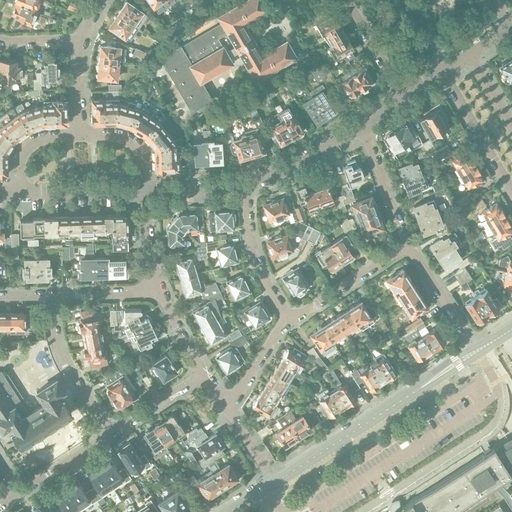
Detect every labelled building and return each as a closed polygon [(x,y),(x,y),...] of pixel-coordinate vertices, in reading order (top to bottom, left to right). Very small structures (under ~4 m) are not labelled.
[(34,11),(38,0),(15,0),(14,4),(16,4),(34,11)] [(169,5),(165,0),(146,0),(153,8),(158,12),(169,5)] [(219,24),(181,47),(180,46),(178,47),(171,51),(159,58),(160,59),(161,58),(163,62),(165,65),(171,75),(173,79),(179,89),(180,92),(186,102),(188,105),(192,112),(191,113),(197,110),(199,112),(208,107),(206,105),(212,101),(201,82),(208,78),(209,78),(209,77),(212,75),(212,76),(213,75),(214,75),(214,74),(217,72),(218,73),(218,72),(219,72),(219,71),(222,69),(223,70),(223,69),(224,68),(232,64),(231,63),(233,61),(231,57),(232,56),(236,53),(238,52),(255,82),(296,59),(286,42),(277,48),(276,47),(271,50),(272,51),(262,57),(261,54),(259,52),(258,49),(259,49),(256,44),(255,42),(256,42),(256,41),(255,41),(255,42),(253,39),(254,38),(253,38),(253,37),(252,38),(251,36),(249,32),(248,32),(246,29),(243,25),(253,19),(268,11),(261,0),(249,0),(246,2),(246,1),(241,3),(241,4),(233,9),(233,8),(228,11),(228,12),(218,18),(220,22),(221,23),(219,24)] [(147,16),(138,9),(132,4),(131,6),(126,3),(122,9),(119,10),(118,12),(118,14),(118,15),(133,26),(138,29),(147,16)] [(55,22),(56,20),(34,11),(16,4),(12,15),(19,18),(18,21),(31,26),(33,20),(34,20),(34,19),(35,19),(37,20),(37,21),(38,21),(38,24),(39,24),(45,24),(45,23),(45,21),(46,21),(48,22),(49,23),(54,23),(54,22),(55,22)] [(314,23),(329,14),(326,8),(311,16),(314,23)] [(138,29),(133,26),(118,15),(117,16),(115,16),(114,18),(114,21),(109,27),(114,31),(113,32),(119,36),(120,35),(130,42),(138,29)] [(323,37),(325,36),(340,27),(334,16),(316,26),(323,37)] [(346,38),(340,27),(325,36),(332,47),(346,38)] [(353,49),(347,38),(346,38),(332,47),(327,49),(327,51),(328,53),(330,54),(331,53),(335,60),(353,49)] [(122,65),(124,48),(125,46),(121,44),(121,43),(117,42),(115,47),(107,46),(107,47),(101,47),(100,55),(98,56),(98,59),(99,61),(99,62),(118,64),(122,65)] [(144,56),(148,54),(138,50),(135,49),(133,55),(144,60),(144,56)] [(511,59),(506,62),(499,66),(504,75),(503,75),(504,76),(502,78),(504,82),(507,82),(508,82),(511,79),(511,59)] [(18,81),(19,75),(21,75),(21,70),(19,69),(19,62),(7,61),(6,96),(11,94),(12,81),(18,81)] [(33,91),(38,90),(41,90),(41,86),(44,86),(44,82),(46,82),(46,81),(56,81),(56,79),(57,79),(57,78),(59,78),(59,68),(56,68),(56,61),(55,61),(46,61),(46,63),(43,63),(43,68),(40,68),(41,73),(35,73),(36,79),(32,79),(33,91)] [(116,80),(118,64),(99,62),(99,64),(97,66),(97,68),(99,70),(98,78),(103,78),(103,80),(107,80),(110,80),(110,79),(116,80)] [(323,75),(334,69),(331,63),(320,69),(323,75)] [(322,76),(316,65),(310,69),(317,80),(322,76)] [(373,83),(366,72),(362,65),(362,66),(355,70),(355,68),(353,68),(348,71),(359,91),(361,90),(362,92),(367,89),(366,87),(368,86),(373,83)] [(359,91),(348,71),(347,71),(348,73),(334,81),(345,99),(350,96),(352,95),(353,97),(358,94),(357,92),(359,91)] [(335,87),(331,80),(332,80),(330,77),(332,76),(330,72),(323,76),(330,89),(335,87)] [(277,95),(274,90),(267,94),(270,99),(277,95)] [(114,124),(119,99),(121,91),(108,91),(102,92),(102,100),(91,100),(91,114),(91,122),(92,122),(93,124),(114,124)] [(334,112),(321,92),(312,98),(325,118),(334,112)] [(269,99),(267,94),(260,98),(262,102),(269,99)] [(325,118),(312,98),(304,103),(316,123),(325,118)] [(131,129),(142,102),(136,101),(135,104),(119,99),(114,124),(127,127),(129,128),(131,129)] [(144,100),(142,102),(131,129),(142,136),(144,138),(146,139),(160,123),(163,119),(158,115),(147,108),(149,103),(144,100)] [(57,125),(57,101),(51,101),(51,103),(45,104),(40,105),(44,125),(57,125)] [(66,115),(66,101),(57,101),(57,125),(65,125),(67,123),(67,115),(66,115)] [(44,125),(40,105),(25,110),(22,103),(14,106),(15,107),(27,132),(30,131),(31,130),(31,129),(44,125)] [(302,131),(295,120),(294,119),(293,120),(286,108),(282,111),(278,105),(274,108),(277,114),(292,138),(297,135),(299,135),(301,134),(302,131)] [(27,132),(15,107),(12,108),(3,115),(0,116),(0,129),(14,143),(16,141),(17,139),(25,134),(27,132)] [(448,129),(445,123),(437,110),(426,117),(426,116),(420,120),(431,139),(448,129)] [(292,138),(277,114),(274,116),(277,123),(270,127),(273,132),(269,134),(274,143),(278,141),(280,144),(292,138)] [(264,128),(259,116),(253,118),(256,129),(257,130),(258,130),(264,128)] [(165,117),(163,119),(160,123),(146,139),(154,149),(175,145),(166,132),(172,127),(165,117)] [(408,140),(418,134),(412,124),(412,125),(407,128),(405,125),(393,133),(403,148),(407,145),(410,143),(408,140)] [(14,143),(0,129),(0,152),(6,153),(14,143)] [(233,139),(231,133),(229,133),(229,129),(225,130),(227,143),(232,142),(233,139)] [(263,149),(258,134),(258,130),(257,130),(256,129),(244,132),(245,135),(252,156),(264,152),(263,149)] [(403,148),(393,133),(392,132),(386,135),(387,137),(386,137),(392,145),(389,147),(392,151),(390,152),(393,156),(394,155),(398,160),(411,151),(407,145),(403,148)] [(252,156),(245,135),(240,136),(241,138),(233,140),(234,142),(231,143),(229,146),(232,153),(235,155),(237,154),(239,160),(252,156)] [(436,152),(430,141),(430,142),(429,140),(423,143),(424,143),(422,144),(422,145),(429,156),(436,152)] [(221,159),(220,143),(211,144),(211,141),(207,142),(208,163),(221,163),(221,159)] [(208,163),(207,142),(203,142),(203,144),(194,144),(195,164),(208,163)] [(179,171),(178,157),(176,157),(175,145),(154,149),(155,170),(157,172),(164,172),(164,171),(179,171)] [(429,156),(422,145),(420,147),(422,152),(417,154),(419,160),(429,156)] [(432,163),(444,156),(440,149),(436,152),(429,156),(432,163)] [(474,164),(474,163),(472,160),(471,159),(470,157),(469,157),(466,152),(452,161),(456,168),(455,169),(459,175),(475,166),(474,164)] [(363,176),(360,169),(357,168),(355,160),(346,163),(347,166),(342,168),(349,187),(358,184),(356,181),(362,179),(363,176)] [(423,175),(419,164),(410,167),(409,164),(398,168),(403,182),(423,175)] [(483,181),(480,176),(481,175),(479,173),(479,172),(477,169),(476,168),(475,166),(459,175),(463,183),(464,183),(468,189),(483,181)] [(423,186),(422,181),(424,180),(423,175),(403,182),(408,195),(419,191),(418,188),(423,186)] [(330,194),(334,192),(330,180),(322,183),(324,188),(316,191),(322,207),(322,206),(324,207),(328,206),(328,204),(333,202),(330,194)] [(443,189),(442,185),(441,183),(432,186),(432,187),(431,187),(433,192),(434,191),(435,192),(443,189)] [(353,195),(350,188),(348,189),(347,185),(341,187),(344,195),(345,198),(353,195)] [(322,207),(316,191),(306,195),(304,189),(296,192),(301,205),(305,203),(309,212),(313,210),(315,211),(318,209),(319,208),(322,207)] [(446,194),(444,189),(443,189),(435,192),(434,193),(436,198),(446,194)] [(346,210),(344,205),(342,199),(345,198),(344,195),(335,198),(339,208),(341,207),(343,212),(346,210)] [(353,195),(345,198),(342,199),(344,205),(355,201),(353,195)] [(459,209),(472,201),(468,195),(455,203),(459,209)] [(376,212),(373,203),(372,204),(370,198),(352,205),(357,219),(376,212)] [(486,204),(482,198),(472,204),(475,210),(486,204)] [(288,214),(285,207),(282,200),(278,201),(277,200),(268,203),(268,205),(264,207),(267,214),(266,216),(267,220),(269,221),(274,219),(274,220),(277,221),(282,219),(282,218),(282,216),(288,214)] [(418,221),(438,213),(433,200),(413,207),(418,221)] [(504,216),(504,214),(502,212),(501,211),(500,208),(499,209),(496,204),(481,212),(485,219),(484,220),(488,227),(505,218),(504,216)] [(304,219),(300,207),(294,209),(299,221),(304,219)] [(232,221),(231,212),(208,214),(210,231),(232,230),(232,228),(233,226),(232,223),(232,221)] [(381,228),(379,222),(380,221),(376,212),(357,219),(363,234),(381,228)] [(447,230),(444,222),(441,223),(438,213),(418,221),(423,234),(434,230),(436,235),(437,235),(446,231),(447,230)] [(197,230),(196,214),(178,216),(172,223),(184,232),(187,228),(190,231),(197,230)] [(132,225),(127,225),(126,218),(125,216),(101,217),(101,232),(107,232),(107,238),(107,244),(107,251),(110,251),(127,251),(127,238),(130,237),(130,230),(132,230),(132,225)] [(80,238),(80,217),(68,218),(68,234),(68,241),(73,241),(73,238),(80,238)] [(92,239),(91,217),(80,217),(80,238),(80,239),(92,239)] [(101,232),(101,217),(91,217),(92,239),(92,244),(98,244),(107,244),(107,238),(107,232),(101,232)] [(45,235),(44,218),(33,219),(32,221),(33,235),(39,235),(45,235)] [(56,234),(56,218),(44,218),(45,235),(56,234)] [(68,234),(68,218),(56,218),(56,234),(65,234),(68,234)] [(507,235),(511,232),(511,230),(510,227),(509,225),(509,223),(507,221),(506,220),(505,218),(488,227),(492,234),(493,234),(496,238),(490,241),(494,249),(500,246),(502,249),(511,243),(511,240),(510,237),(509,238),(507,235)] [(33,235),(32,221),(29,221),(28,219),(24,219),(23,221),(20,221),(20,237),(33,237),(33,235)] [(351,231),(349,226),(347,220),(347,219),(341,221),(345,233),(351,231)] [(304,233),(308,225),(297,220),(293,228),(296,229),(304,233)] [(183,238),(181,236),(184,232),(172,223),(167,229),(168,246),(173,246),(173,251),(184,251),(189,250),(189,246),(184,247),(183,238)] [(306,240),(312,228),(308,225),(304,233),(302,237),(306,240)] [(315,244),(317,240),(319,236),(321,232),(312,228),(306,240),(315,244)] [(302,237),(304,233),(296,229),(293,233),(302,237)] [(455,247),(452,242),(453,242),(449,236),(451,235),(447,230),(446,231),(437,235),(440,239),(430,246),(438,258),(455,247)] [(19,246),(18,234),(11,234),(11,238),(11,246),(18,246),(19,246)] [(291,251),(286,236),(281,238),(281,237),(272,240),(272,242),(268,243),(271,251),(270,253),(271,256),(273,258),(278,256),(278,257),(281,258),(286,256),(287,254),(286,253),(291,251)] [(353,257),(348,249),(352,247),(345,236),(330,245),(343,264),(347,261),(348,261),(350,260),(351,259),(352,258),(353,257)] [(202,247),(198,243),(193,239),(193,240),(194,246),(193,249),(202,247)] [(218,247),(216,241),(205,243),(205,246),(206,249),(218,247)] [(93,277),(92,244),(86,244),(86,249),(85,249),(85,258),(80,258),(80,262),(79,263),(76,264),(77,269),(79,270),(79,277),(81,277),(82,279),(87,279),(88,277),(93,277)] [(108,276),(107,262),(107,258),(96,258),(95,250),(98,250),(98,244),(92,244),(93,277),(99,277),(101,279),(105,279),(106,276),(108,276)] [(236,258),(235,255),(234,253),(232,245),(216,249),(221,266),(237,262),(236,260),(236,258)] [(343,264),(330,245),(315,255),(322,266),(326,263),(331,271),(332,271),(334,270),(336,269),(337,268),(338,267),(337,267),(343,264)] [(207,253),(206,249),(205,246),(203,247),(202,247),(193,249),(194,255),(207,253)] [(456,263),(454,261),(462,256),(455,246),(455,247),(438,258),(445,270),(456,263)] [(479,253),(476,248),(470,252),(473,257),(474,256),(479,253)] [(195,275),(193,266),(197,265),(196,264),(198,263),(198,261),(208,258),(207,253),(194,255),(194,257),(175,262),(176,264),(176,266),(177,269),(178,271),(181,279),(195,275)] [(486,264),(479,253),(474,256),(481,267),(486,264)] [(36,260),(36,280),(41,279),(41,281),(47,281),(47,276),(51,276),(50,272),(50,266),(49,266),(49,265),(48,265),(48,260),(43,260),(43,255),(36,255),(36,260)] [(511,260),(510,260),(509,259),(507,256),(499,260),(498,266),(506,268),(505,273),(511,274),(511,260)] [(464,267),(472,262),(468,257),(456,265),(460,270),(464,267)] [(36,280),(36,260),(24,260),(24,266),(23,266),(23,267),(22,267),(22,270),(22,277),(26,277),(26,281),(32,281),(32,280),(36,280)] [(126,276),(126,268),(128,266),(128,261),(107,262),(108,276),(117,276),(119,278),(123,278),(124,276),(126,276)] [(457,280),(468,273),(464,267),(460,270),(453,274),(457,280)] [(308,285),(303,278),(306,276),(305,275),(302,276),(298,269),(282,278),(284,281),(284,282),(285,285),(287,285),(288,288),(288,289),(290,292),(291,292),(293,295),(296,293),(297,295),(299,296),(303,294),(303,291),(302,289),(308,285)] [(410,282),(410,280),(408,277),(407,277),(402,270),(387,280),(394,292),(410,282)] [(466,283),(472,279),(468,273),(457,280),(464,291),(469,287),(466,283)] [(511,274),(505,273),(502,285),(511,287),(511,288),(511,274)] [(226,280),(225,274),(215,277),(216,283),(226,280)] [(198,284),(195,275),(181,279),(183,288),(183,290),(184,293),(185,294),(186,296),(203,291),(201,283),(198,284)] [(249,292),(245,284),(245,282),(244,279),(242,278),(242,276),(226,283),(233,299),(240,296),(245,294),(249,292)] [(419,295),(413,287),(414,286),(412,283),(411,283),(410,282),(394,292),(403,305),(419,295)] [(220,292),(218,287),(217,287),(217,285),(205,290),(208,296),(220,292)] [(501,305),(496,298),(493,300),(486,290),(485,290),(484,288),(479,292),(477,290),(473,293),(475,296),(476,298),(487,315),(492,312),(493,314),(498,311),(497,309),(498,308),(498,307),(501,305)] [(222,297),(220,292),(208,296),(210,302),(214,301),(222,297)] [(487,315),(476,298),(475,296),(473,293),(468,296),(469,298),(464,301),(465,303),(464,304),(476,322),(477,322),(478,323),(484,320),(483,318),(487,315)] [(426,307),(422,300),(422,299),(421,296),(419,296),(419,295),(403,305),(411,317),(426,307)] [(220,318),(214,301),(210,302),(206,304),(207,305),(193,313),(194,314),(196,319),(197,320),(202,328),(216,320),(217,319),(220,318)] [(368,306),(365,309),(360,302),(353,307),(352,306),(349,308),(349,310),(348,310),(358,325),(362,330),(374,322),(372,319),(375,317),(368,306)] [(249,319),(255,327),(268,319),(267,317),(267,315),(265,313),(264,311),(259,304),(250,309),(248,305),(239,311),(246,321),(249,319)] [(358,325),(348,310),(340,315),(339,315),(336,316),(336,318),(335,318),(345,334),(357,326),(360,332),(362,331),(362,330),(358,325)] [(98,323),(102,322),(100,313),(92,315),(92,311),(80,313),(81,319),(81,322),(79,323),(77,326),(78,330),(81,332),(82,332),(99,328),(98,323)] [(133,335),(152,327),(150,324),(152,324),(149,318),(148,318),(146,316),(140,319),(138,315),(140,314),(141,313),(141,312),(140,311),(139,311),(124,311),(124,321),(125,323),(127,322),(130,328),(124,330),(126,335),(119,338),(118,336),(115,336),(115,343),(117,343),(128,337),(133,335)] [(0,327),(9,327),(9,314),(0,314),(0,327)] [(9,314),(9,327),(9,333),(24,332),(24,326),(25,325),(25,322),(24,321),(24,314),(9,314)] [(407,333),(415,328),(423,323),(420,317),(404,328),(407,333)] [(345,334),(335,318),(335,319),(333,318),(330,320),(330,322),(322,327),(336,347),(338,346),(334,341),(345,334)] [(225,335),(220,327),(221,326),(217,319),(216,320),(202,328),(206,336),(205,336),(208,343),(209,342),(210,343),(216,340),(217,341),(221,339),(220,338),(225,335)] [(418,332),(425,327),(423,323),(415,328),(418,332)] [(250,331),(247,326),(240,330),(244,335),(250,331)] [(150,341),(157,338),(156,336),(157,335),(154,329),(153,329),(152,327),(133,335),(128,337),(117,343),(118,345),(129,340),(134,351),(139,349),(141,352),(147,349),(146,347),(152,345),(150,341)] [(336,347),(322,327),(320,327),(317,329),(317,330),(310,335),(320,350),(325,347),(328,352),(336,347)] [(103,340),(102,334),(100,334),(99,328),(82,332),(85,348),(103,345),(102,341),(103,340)] [(431,352),(422,337),(421,338),(418,332),(415,328),(407,333),(402,337),(408,346),(417,361),(425,355),(427,356),(430,354),(430,352),(431,352)] [(445,343),(435,328),(422,337),(431,352),(432,351),(433,351),(436,350),(437,348),(445,343)] [(241,335),(238,329),(228,334),(231,341),(241,335)] [(233,349),(236,348),(247,341),(242,335),(241,335),(231,341),(228,342),(233,349)] [(369,342),(365,337),(360,340),(363,345),(369,342)] [(373,349),(369,343),(365,345),(370,352),(373,349)] [(107,365),(105,351),(104,351),(103,345),(85,348),(84,349),(82,352),(83,356),(86,358),(88,358),(89,361),(90,361),(91,368),(107,365)] [(240,364),(237,360),(242,357),(236,348),(233,349),(231,351),(230,349),(216,358),(221,365),(222,367),(224,370),(225,371),(226,373),(240,364)] [(283,357),(280,362),(294,371),(299,374),(303,368),(298,365),(305,355),(294,348),(291,353),(287,350),(286,352),(285,353),(283,355),(283,357)] [(318,356),(312,348),(306,352),(311,356),(313,359),(318,356)] [(396,374),(386,358),(383,353),(382,353),(381,353),(374,358),(376,360),(377,363),(388,379),(389,379),(390,380),(395,376),(395,375),(396,374)] [(127,360),(123,355),(118,358),(122,364),(127,360)] [(176,372),(173,367),(173,366),(169,361),(165,356),(155,362),(154,359),(147,364),(151,370),(152,369),(156,376),(158,374),(163,381),(176,372)] [(388,379),(377,363),(375,361),(369,365),(371,367),(367,369),(378,386),(388,379)] [(294,371),(280,362),(277,367),(276,367),(274,370),(274,372),(273,373),(287,382),(291,376),(294,378),(297,373),(299,374),(294,371)] [(360,388),(357,385),(353,378),(345,384),(346,382),(344,380),(341,379),(340,381),(339,382),(331,368),(326,371),(331,380),(337,389),(348,405),(349,405),(350,406),(355,402),(355,401),(356,400),(352,394),(354,392),(360,388)] [(132,385),(122,369),(116,372),(106,378),(110,384),(107,386),(109,389),(107,390),(106,394),(110,399),(132,385)] [(378,386),(367,369),(359,374),(356,370),(350,374),(353,378),(357,385),(363,381),(370,391),(371,390),(372,391),(377,388),(377,387),(378,386)] [(31,412),(29,408),(7,375),(4,377),(1,371),(0,371),(0,428),(2,432),(8,428),(11,433),(11,434),(19,448),(71,414),(69,411),(64,403),(64,404),(62,401),(60,402),(56,397),(63,392),(55,380),(36,392),(41,400),(38,402),(41,406),(31,412)] [(291,385),(287,382),(273,373),(272,375),(271,375),(269,378),(269,379),(266,384),(286,397),(286,396),(285,395),(291,385)] [(152,385),(146,376),(143,378),(142,379),(148,388),(152,385)] [(277,398),(279,395),(285,398),(286,397),(266,384),(263,389),(261,390),(260,392),(260,394),(259,396),(276,406),(280,400),(277,398)] [(130,402),(140,396),(132,385),(110,399),(114,406),(118,406),(120,405),(121,408),(124,406),(126,407),(129,405),(130,402)] [(340,411),(329,394),(326,389),(322,391),(322,392),(317,396),(319,400),(319,401),(321,403),(314,407),(317,412),(320,410),(326,419),(329,417),(331,416),(332,417),(337,414),(337,413),(340,411)] [(348,405),(337,389),(329,394),(340,411),(348,405)] [(276,406),(259,396),(256,401),(254,401),(253,404),(253,405),(252,407),(266,416),(266,415),(271,418),(277,408),(275,407),(276,406)] [(313,408),(308,399),(304,402),(309,411),(313,408)] [(311,430),(302,416),(296,420),(290,411),(283,416),(297,439),(311,430)] [(167,419),(163,422),(176,442),(180,448),(185,445),(181,438),(186,435),(177,422),(179,421),(176,415),(173,417),(173,415),(171,416),(170,416),(167,418),(167,419)] [(297,439),(283,416),(277,419),(283,429),(276,433),(277,436),(278,439),(279,438),(285,447),(297,439)] [(154,427),(153,428),(166,448),(176,442),(163,422),(158,425),(157,424),(155,426),(154,427)] [(145,437),(138,442),(152,463),(153,462),(158,470),(162,468),(163,467),(158,459),(169,452),(166,448),(153,428),(149,431),(147,431),(145,432),(145,434),(143,434),(145,437)] [(194,440),(204,433),(200,428),(191,435),(194,440)] [(220,447),(222,446),(222,444),(222,443),(220,440),(218,439),(215,434),(207,439),(204,433),(194,440),(193,440),(204,457),(197,462),(201,469),(207,465),(214,460),(224,454),(220,447)] [(511,511),(511,487),(508,490),(499,482),(510,475),(509,474),(511,472),(511,437),(507,439),(493,448),(491,449),(490,447),(483,452),(484,454),(403,506),(402,507),(401,506),(403,511),(401,511),(511,511)] [(121,449),(118,451),(134,476),(151,465),(144,454),(139,457),(134,450),(129,443),(120,448),(121,449)] [(44,460),(47,452),(48,451),(48,450),(34,455),(35,456),(36,456),(44,460)] [(99,463),(97,464),(113,490),(131,479),(123,467),(118,471),(108,456),(98,462),(99,463)] [(235,480),(237,479),(233,472),(233,471),(231,468),(230,468),(228,464),(220,469),(214,460),(207,465),(210,471),(222,488),(230,483),(231,483),(234,482),(235,480)] [(95,464),(85,471),(94,486),(89,489),(97,500),(113,490),(97,464),(96,465),(95,464)] [(222,488),(210,471),(196,480),(193,476),(187,480),(193,489),(198,486),(207,498),(209,497),(209,498),(213,496),(214,495),(214,494),(222,488)] [(65,485),(64,486),(80,511),(97,500),(89,489),(84,492),(75,477),(65,484),(65,485)] [(62,486),(51,492),(61,507),(56,511),(78,511),(80,511),(64,486),(62,487),(62,486)] [(184,502),(177,491),(158,503),(164,511),(185,511),(189,509),(188,508),(191,507),(186,500),(184,502)] [(51,511),(43,499),(40,501),(39,500),(30,506),(34,511),(51,511)] [(145,505),(136,511),(135,511),(155,511),(157,511),(150,500),(144,503),(145,505)]
